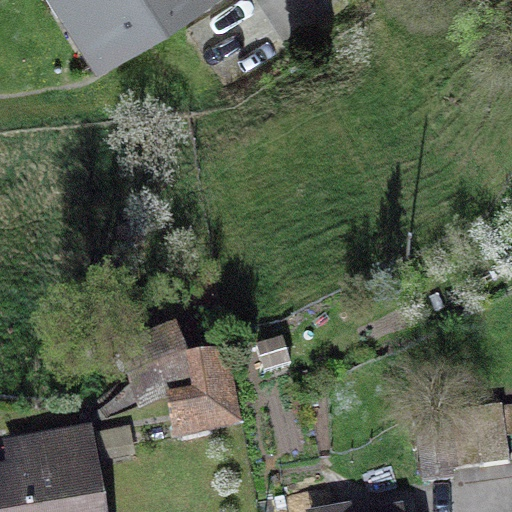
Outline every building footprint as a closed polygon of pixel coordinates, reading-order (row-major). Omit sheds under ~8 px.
[(21,0),(87,99),(239,0),(238,0),(21,0)] [(129,364),(143,396),(187,376),(173,345),(129,364)] [(207,400),(176,406),(180,436),(240,422),(227,353),(202,368),(207,400)] [(447,429),(417,434),(424,482),(453,478),(452,471),(509,463),(501,407),(445,415),(447,429)] [(16,478),(0,481),(0,511),(101,511),(94,478),(126,472),(118,434),(11,456),(16,478)]
